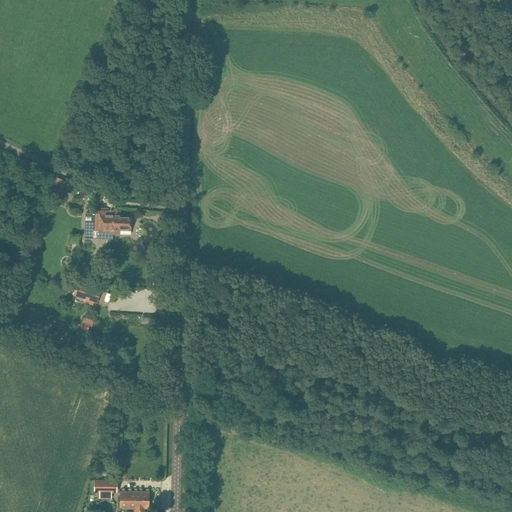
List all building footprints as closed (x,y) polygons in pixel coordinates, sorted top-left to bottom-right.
[(114,217),(114,211),(98,211),(98,214),(91,214),(90,230),(98,231),(98,233),(113,234),(114,217)] [(113,234),(120,234),(120,230),(131,231),(131,215),(120,215),(120,212),(114,211),(114,217),(113,234)] [(39,245),(43,234),(34,232),(31,242),(39,245)] [(100,290),(93,288),(95,283),(80,278),(74,295),(91,301),(89,304),(95,306),(100,290)] [(92,326),(94,321),(84,318),(81,329),(87,331),(89,325),(92,326)] [(117,492),(117,481),(94,481),(95,492),(100,492),(100,499),(112,499),(112,492),(117,492)] [(149,492),(120,492),(120,508),(135,508),(134,511),(143,511),(144,508),(149,508),(149,492)]
